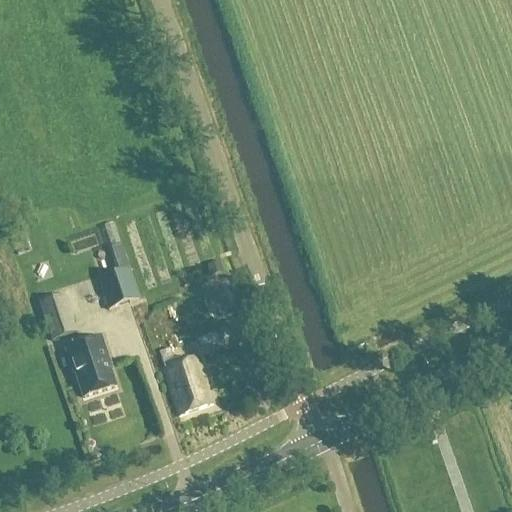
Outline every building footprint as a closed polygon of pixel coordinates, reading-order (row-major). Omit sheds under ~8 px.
[(108,266),(117,264),(113,247),(104,249),(108,266)] [(140,302),(129,271),(96,283),(107,313),(140,302)] [(74,298),(85,295),(79,276),(67,279),(74,298)] [(51,343),(76,335),(63,298),(38,306),(51,343)] [(193,350),(231,337),(225,322),(188,336),(193,350)] [(76,377),(83,401),(115,391),(107,366),(108,365),(101,341),(66,352),(74,377),(76,377)] [(198,361),(163,372),(177,419),(212,409),(198,361)]
